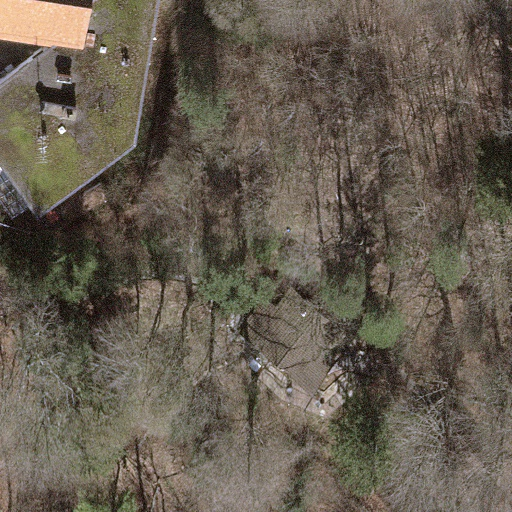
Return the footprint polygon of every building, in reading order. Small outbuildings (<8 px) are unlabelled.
[(85,0),(80,31),(0,17),(0,191),(14,211),(35,196),(37,198),(84,163),(88,168),(135,133),(157,0),(85,0)] [(0,0),(0,17),(80,31),(85,0),(0,0)] [(269,296),(249,322),(297,359),(313,365),(343,326),(293,287),(280,304),(269,296)] [(431,427),(425,421),(405,439),(450,488),(482,459),(453,429),(456,427),(445,414),(431,427)] [(511,461),(501,469),(511,484),(511,461)] [(493,511),(511,511),(511,505),(507,500),(493,511)]
